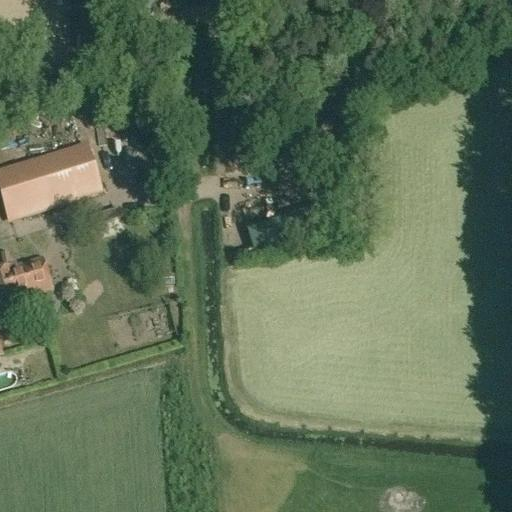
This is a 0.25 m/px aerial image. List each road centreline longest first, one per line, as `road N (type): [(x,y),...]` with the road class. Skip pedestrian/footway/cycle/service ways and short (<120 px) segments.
road 1 (residential): [(349,34),(237,18),(163,23),(0,63)]
road 2 (residential): [(0,236),(266,151)]
road 3 (residential): [(266,151),(349,34)]
